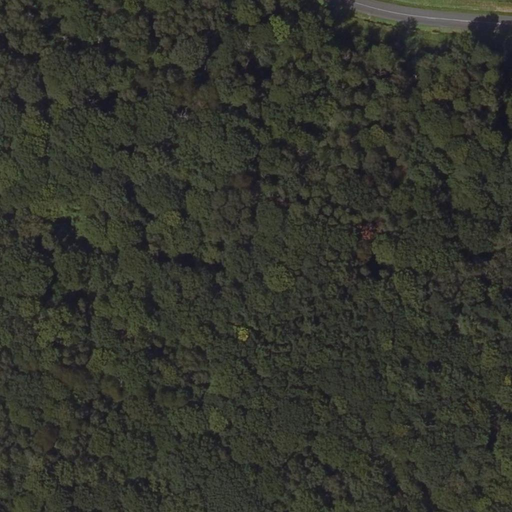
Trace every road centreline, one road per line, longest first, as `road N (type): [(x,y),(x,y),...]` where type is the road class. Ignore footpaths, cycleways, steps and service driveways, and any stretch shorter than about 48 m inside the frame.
road 1 (track): [(358,5),(357,32),(400,58),(216,511)]
road 2 (tertiary): [(511,22),(409,15),(343,0)]
